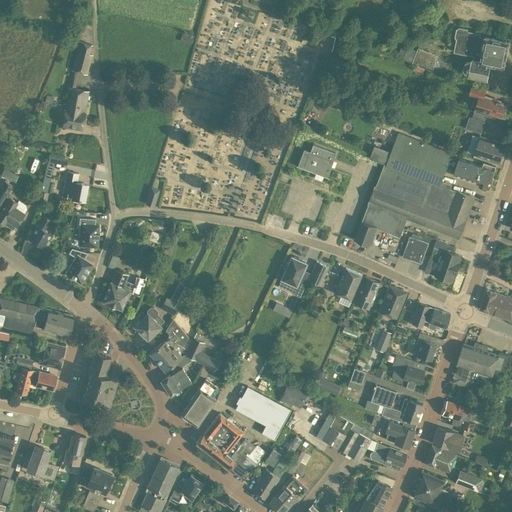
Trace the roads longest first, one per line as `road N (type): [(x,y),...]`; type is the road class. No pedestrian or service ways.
road 1 (residential): [(116,218),(157,213),(265,229),(339,251),(464,311)]
road 2 (tertiary): [(464,311),(389,511)]
road 3 (tertiary): [(85,310),(154,390),(161,412),(154,435)]
road 4 (tertiary): [(464,311),(511,173)]
road 5 (residential): [(98,86),(182,87),(238,104)]
road 6 (residential): [(98,86),(116,218)]
road 7 (tertiary): [(261,511),(185,449),(154,435)]
